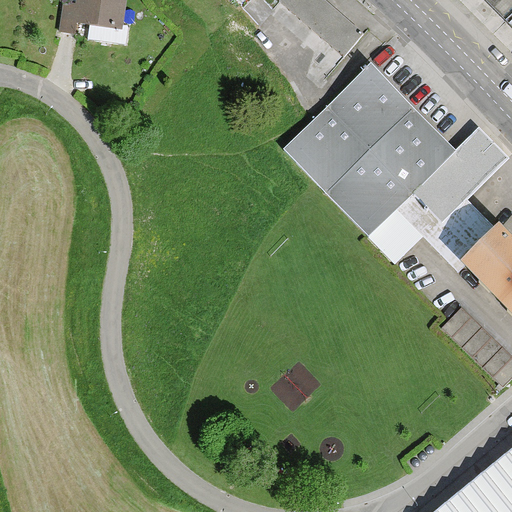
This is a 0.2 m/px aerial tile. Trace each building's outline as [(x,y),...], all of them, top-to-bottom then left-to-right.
[(125,0),(77,0),(77,4),(63,2),(59,31),(74,33),(76,23),(122,29),(125,0)] [(364,33),(325,0),(280,0),(279,2),(343,58),(364,33)] [(511,11),(511,0),(483,0),(503,20),(511,11)] [(511,11),(503,20),(511,29),(511,11)] [(456,150),(372,63),(284,149),(368,235),(395,208),(413,191),(456,150)] [(456,150),(413,191),(443,222),(466,199),(509,158),(479,128),(456,150)] [(458,272),(465,264),(461,259),(493,228),(466,199),(443,222),(413,191),(395,208),(458,272)] [(511,235),(499,222),(493,228),(461,259),(465,264),(511,312),(511,235)] [(442,329),(503,388),(511,379),(511,357),(462,309),(442,329)] [(511,511),(511,448),(433,511),(511,511)]
